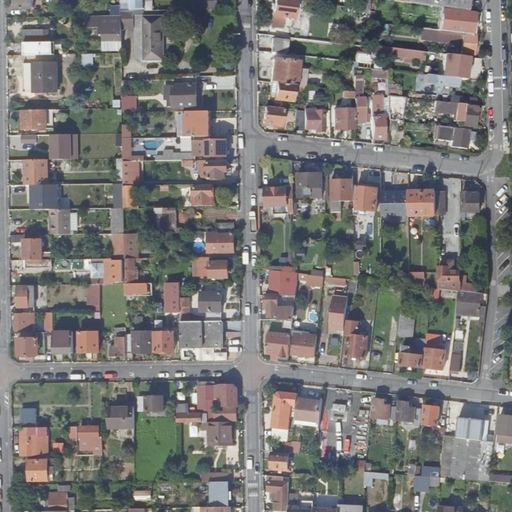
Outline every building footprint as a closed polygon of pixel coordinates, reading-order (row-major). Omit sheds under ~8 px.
[(34,0),(15,0),(15,9),(34,9),(34,0)] [(130,0),(131,10),(145,9),(144,0),(130,0)] [(295,0),(292,0),(274,0),(270,27),(290,30),(295,0)] [(369,0),(360,0),(361,9),(369,10),(369,0)] [(404,0),(404,3),(469,12),(469,0),(404,0)] [(200,11),(218,11),(218,3),(199,3),(200,11)] [(454,33),(472,35),(475,15),(457,12),(454,33)] [(133,33),(136,33),(135,27),(133,27),(133,18),(131,18),(131,13),(123,14),(123,18),(122,18),(122,41),(122,43),(125,43),(125,41),(133,41),(133,33)] [(117,41),(122,41),(122,18),(111,18),(111,17),(88,18),(88,29),(100,29),(100,36),(103,36),(103,43),(117,43),(117,41)] [(161,51),(164,51),(163,19),(144,19),(145,61),(161,61),(161,51)] [(475,36),(472,35),(454,33),(422,28),(421,39),(463,45),(462,54),(473,55),(475,36)] [(24,31),(24,42),(45,42),(45,31),(24,31)] [(413,48),(413,39),(400,39),(400,48),(413,48)] [(272,40),(271,53),(286,54),(287,41),(272,40)] [(13,56),(41,56),(41,43),(25,43),(25,48),(12,48),(13,56)] [(117,51),(122,51),(122,43),(117,43),(103,43),(103,52),(117,51)] [(424,52),(375,46),(374,56),(382,57),(382,56),(422,61),(424,52)] [(478,59),(467,58),(466,71),(454,70),(453,78),(476,80),(478,59)] [(297,86),(304,87),(305,71),(297,70),(298,63),(273,61),(271,83),(296,86),(297,86)] [(57,64),(23,64),(24,93),(58,93),(57,64)] [(388,71),(370,69),(371,77),(388,80),(388,71)] [(426,85),(442,86),(454,88),(455,87),(458,87),(459,80),(427,76),(426,85)] [(362,99),(362,77),(356,77),(353,77),(354,92),(354,99),(355,99),(356,123),(369,123),(369,115),(364,115),(364,99),(362,99)] [(185,78),(185,81),(185,86),(173,87),(174,107),(199,107),(198,78),(185,78)] [(292,86),(271,83),(269,100),(290,102),(292,86)] [(442,86),(426,85),(425,92),(441,94),(442,86)] [(137,109),(138,96),(124,95),(123,109),(137,109)] [(384,139),(383,118),(382,100),(382,97),(374,97),(374,95),(371,95),(372,140),(384,139)] [(458,104),(474,106),(475,98),(452,95),(451,103),(458,104)] [(404,98),(389,96),(389,100),(389,117),(389,121),(402,123),(404,98)] [(457,113),(455,125),(475,127),(477,107),(465,106),(466,106),(458,105),(458,104),(451,103),(436,101),(435,110),(454,112),(457,113)] [(282,110),(265,108),(263,126),(280,128),(282,110)] [(334,130),(354,130),(354,110),(334,110),(334,130)] [(46,111),(23,111),(23,130),(46,129),(46,111)] [(324,132),(330,131),(329,111),(316,112),(316,113),(304,113),(305,130),(315,129),(315,132),(324,132)] [(304,132),(303,112),(292,113),(293,133),(304,132)] [(213,113),(179,113),(179,137),(212,137),(212,136),(211,136),(211,113),(213,113)] [(467,149),(468,141),(469,132),(470,131),(454,129),(437,127),(436,140),(450,142),(450,139),(453,139),(452,147),(467,149)] [(80,133),(52,133),(52,159),(80,158),(80,133)] [(29,150),(38,150),(38,137),(19,137),(19,157),(29,157),(29,150)] [(123,140),(124,160),(124,162),(144,162),(144,156),(132,157),(131,139),(123,140)] [(196,154),(208,154),(207,141),(196,142),(196,154)] [(207,141),(208,154),(208,157),(227,157),(227,141),(207,141)] [(159,162),(182,161),(182,154),(177,154),(177,151),(167,151),(167,156),(159,157),(159,162)] [(27,186),(48,185),(48,161),(27,161),(27,186)] [(224,172),(228,172),(228,162),(209,162),(209,179),(225,179),(224,172)] [(312,187),(323,187),(323,174),(299,174),(300,197),(312,197),(312,187)] [(345,212),(354,211),(354,180),(333,180),(333,201),(344,201),(345,212)] [(215,186),(195,187),(195,205),(215,205),(215,186)] [(124,187),(124,209),(131,209),(133,209),(133,189),(136,189),(136,187),(124,187)] [(358,187),(357,198),(358,198),(357,209),(376,212),(379,189),(358,187)] [(274,214),(293,212),(293,188),(291,188),(286,188),(278,188),(274,189),(259,189),(259,206),(274,205),(274,214)] [(382,217),(410,217),(410,193),(381,193),(382,217)] [(410,217),(437,216),(437,193),(410,193),(410,217)] [(437,193),(437,216),(447,217),(447,193),(437,193)] [(463,212),(477,212),(481,212),(481,196),(476,196),(476,193),(463,193),(463,212)] [(34,199),(34,209),(45,209),(45,199),(34,199)] [(177,233),(177,229),(176,209),(168,209),(169,234),(177,233)] [(51,210),(51,235),(71,235),(70,210),(51,210)] [(477,218),(477,212),(463,212),(462,212),(462,222),(466,222),(466,218),(477,218)] [(233,232),(234,232),(234,224),(215,224),(215,233),(219,233),(233,232)] [(233,232),(219,233),(208,233),(209,250),(219,250),(220,253),(235,253),(235,235),(233,235),(233,232)] [(42,261),(53,260),(53,255),(43,255),(43,240),(28,240),(29,236),(15,236),(15,243),(25,243),(25,261),(26,261),(42,261)] [(366,239),(363,239),(363,242),(358,242),(358,248),(366,248),(366,239)] [(161,259),(174,259),(174,250),(161,250),(161,259)] [(229,257),(206,258),(206,263),(211,263),(212,278),(223,278),(223,273),(229,272),(229,257)] [(148,259),(127,260),(127,283),(136,283),(136,282),(139,282),(139,273),(136,273),(136,262),(148,262),(148,259)] [(102,284),(113,284),(113,282),(124,282),(124,261),(108,261),(108,260),(102,260),(102,284)] [(462,292),(462,282),(460,282),(460,271),(455,271),(455,261),(447,261),(447,267),(439,267),(439,289),(440,289),(460,291),(462,292)] [(271,296),(296,295),(298,278),(299,273),(294,273),(271,270),(271,296)] [(411,284),(423,284),(423,271),(410,271),(411,284)] [(324,286),(325,276),(299,273),(298,278),(308,279),(308,284),(324,286)] [(462,292),(477,294),(478,285),(466,284),(467,276),(462,275),(462,282),(462,292)] [(181,314),(181,299),(181,283),(168,283),(168,314),(181,314)] [(126,294),(153,294),(153,284),(126,284),(126,294)] [(28,295),(35,295),(35,287),(18,287),(19,308),(29,308),(28,295)] [(439,302),(440,289),(439,289),(437,288),(433,288),(432,301),(439,302)] [(483,294),(477,294),(462,292),(460,291),(458,314),(486,317),(487,308),(482,307),(483,294)] [(205,322),(221,322),(221,293),(200,293),(200,312),(205,312),(205,322)] [(293,320),(296,295),(271,296),(266,296),(266,306),(269,306),(269,318),(261,318),(261,321),(293,320)] [(181,323),(190,322),(190,299),(181,299),(181,314),(181,323)] [(331,324),(345,326),(347,306),(333,305),(331,324)] [(403,312),(399,342),(407,342),(407,340),(413,341),(416,313),(408,312),(403,312)] [(35,314),(24,314),(16,315),(17,332),(30,332),(30,326),(35,325),(35,314)] [(369,338),(366,337),(360,337),(360,332),(361,323),(347,321),(345,335),(348,335),(345,357),(366,359),(369,338)] [(223,322),(221,322),(205,322),(190,322),(181,323),(182,349),(224,347),(223,322)] [(305,335),(311,336),(311,333),(301,332),(302,329),(292,328),(292,334),(292,336),(295,336),(305,337),(305,335)] [(74,332),(54,332),(54,333),(54,353),(74,353),(74,332)] [(80,333),(80,352),(99,352),(99,332),(80,333)] [(133,335),(133,353),(153,353),(153,332),(135,332),(135,335),(133,335)] [(288,363),(292,336),(292,334),(270,332),(267,352),(279,354),(279,357),(280,357),(279,362),(288,363)] [(156,333),(156,352),(174,352),(174,333),(156,333)] [(292,354),(316,357),(318,336),(311,336),(305,335),(305,337),(295,336),(292,354)] [(435,350),(435,347),(436,345),(440,345),(441,336),(428,335),(427,350),(427,351),(425,368),(444,370),(446,351),(445,351),(435,350)] [(19,339),(19,356),(46,355),(46,338),(19,339)] [(127,357),(127,354),(127,338),(119,338),(117,339),(117,347),(111,347),(112,357),(127,357)] [(404,348),(401,366),(422,368),(424,357),(411,355),(412,348),(404,348)] [(453,354),(451,371),(460,372),(462,355),(453,354)] [(198,402),(206,402),(206,385),(198,386),(198,402)] [(225,406),(237,405),(237,390),(232,385),(215,385),(216,395),(221,395),(221,402),(218,402),(218,405),(225,406)] [(293,406),(298,406),(299,399),(300,395),(282,393),(278,395),(274,428),(290,430),(293,406)] [(164,411),(164,408),(164,402),(164,396),(147,397),(147,398),(139,398),(140,412),(164,411)] [(324,402),(299,399),(298,406),(296,424),(321,427),(324,402)] [(385,405),(386,401),(376,399),(374,418),(396,420),(398,408),(392,407),(392,406),(385,405)] [(110,429),(135,428),(135,402),(126,402),(127,408),(109,408),(110,429)] [(398,421),(422,423),(423,410),(410,408),(410,403),(401,402),(398,421)] [(238,422),(237,405),(225,406),(225,412),(216,412),(216,422),(233,422),(238,422)] [(426,407),(424,424),(439,426),(441,408),(426,407)] [(22,426),(38,425),(38,408),(22,408),(22,426)] [(202,422),(208,422),(207,414),(178,414),(178,423),(202,422)] [(498,442),(511,443),(511,417),(502,416),(498,442)] [(208,422),(202,422),(202,430),(210,430),(211,446),(233,445),(233,422),(216,422),(213,422),(208,422)] [(37,445),(37,427),(22,428),(22,457),(46,456),(46,445),(37,445)] [(37,445),(46,445),(45,427),(37,427),(37,445)] [(81,438),(100,438),(100,427),(81,427),(81,438)] [(440,478),(452,479),(457,438),(445,437),(440,478)] [(490,482),(491,476),(495,443),(457,438),(452,479),(465,480),(490,482)] [(301,443),(294,442),(293,453),(300,454),(301,443)] [(273,453),(272,469),(289,471),(290,454),(273,453)] [(48,460),(29,460),(30,481),(49,480),(54,480),(54,467),(48,467),(48,460)] [(366,472),(366,464),(358,463),(357,467),(355,467),(355,471),(366,472)] [(212,482),(229,482),(229,473),(203,473),(203,482),(212,482)] [(278,511),(289,511),(289,510),(291,482),(286,482),(286,477),(271,476),(270,492),(279,492),(279,503),(276,503),(275,511),(278,511)] [(213,507),(229,507),(229,482),(212,482),(213,507)] [(51,499),(51,510),(68,509),(68,501),(70,501),(70,497),(68,497),(68,492),(60,492),(60,493),(50,493),(51,499)]
